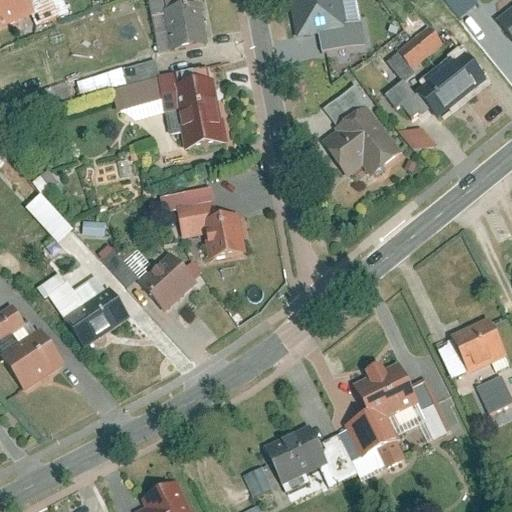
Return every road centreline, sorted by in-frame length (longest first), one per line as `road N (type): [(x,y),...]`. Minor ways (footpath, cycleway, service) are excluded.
road 1 (residential): [(0,504),(164,423),(330,299)]
road 2 (residential): [(330,299),(300,236),(254,0)]
road 3 (residential): [(330,299),(511,154)]
